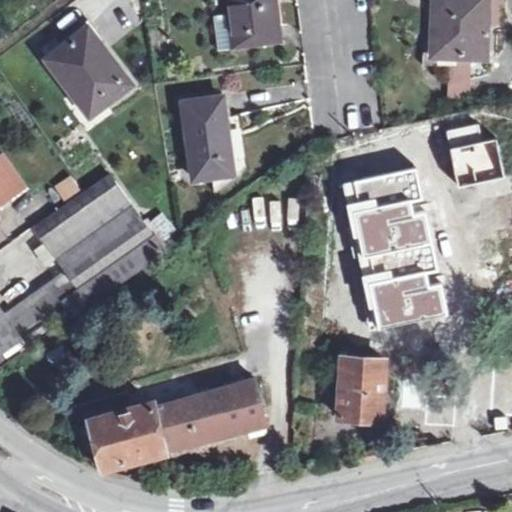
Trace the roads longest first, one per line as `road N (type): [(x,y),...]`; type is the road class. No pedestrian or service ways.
road 1 (tertiary): [(291,511),(511,461)]
road 2 (tertiary): [(0,446),(57,481),(134,511)]
